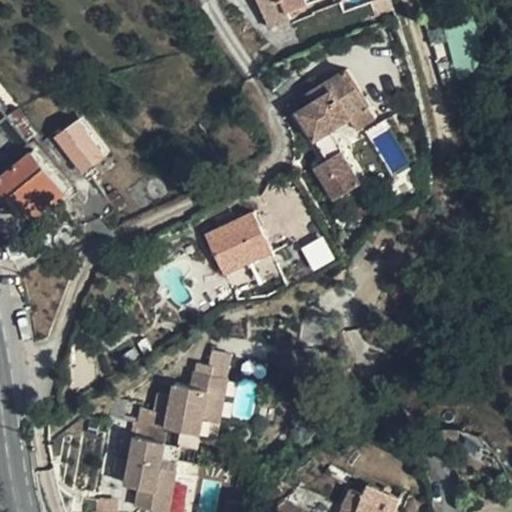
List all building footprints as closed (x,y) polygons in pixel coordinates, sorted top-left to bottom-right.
[(259,0),(271,28),(292,19),(290,12),(310,4),(308,0),(259,0)] [(446,26),(451,69),(481,66),(476,23),(446,26)] [(353,120),(374,108),(355,74),(314,95),(320,105),(303,113),(310,127),(317,123),(321,131),(315,134),(330,163),(316,171),(334,202),(359,189),(342,156),(346,153),(335,132),(354,122),(353,120)] [(374,108),(353,120),(354,122),(360,134),(381,123),(374,108)] [(80,117),(57,135),(85,171),(108,153),(80,117)] [(317,123),(310,127),(315,134),(321,131),(317,123)] [(10,195),(19,206),(32,221),(69,190),(34,148),(0,176),(0,194),(5,200),(10,195)] [(10,195),(5,200),(13,210),(19,206),(10,195)] [(256,209),(207,232),(227,273),(275,249),(256,209)] [(312,270),(334,260),(323,236),(301,246),(312,270)] [(228,385),(194,378),(191,392),(175,389),(172,403),(169,420),(154,417),(137,414),(132,441),(118,439),(113,463),(127,466),(122,490),(135,493),(133,507),(131,511),(166,511),(173,476),(159,473),(166,434),(199,440),(202,426),(219,429),(228,385)] [(169,420),(172,403),(158,400),(154,417),(169,420)] [(216,443),(219,429),(202,426),(199,440),(216,443)] [(196,455),(199,440),(166,434),(159,473),(173,476),(178,452),(196,455)] [(353,487),(344,505),(357,511),(356,511),(395,511),(403,496),(370,482),(365,493),(353,487)] [(261,496),(267,504),(283,492),(277,484),(261,496)] [(135,493),(122,490),(120,505),(133,507),(135,493)]
